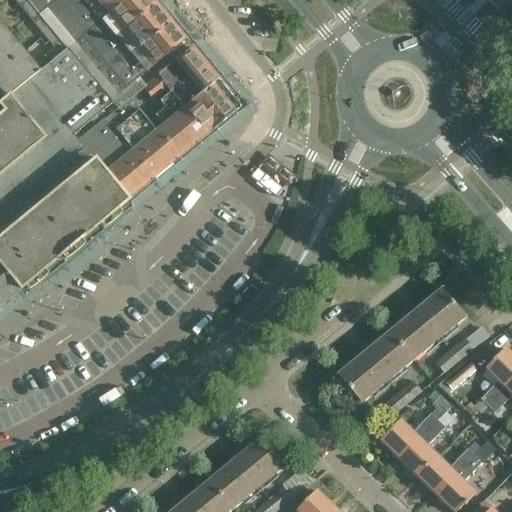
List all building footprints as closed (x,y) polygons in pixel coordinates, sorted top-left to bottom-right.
[(12,0),(22,12),(29,6),(24,0),(12,0)] [(36,0),(43,8),(53,0),(36,0)] [(53,0),(43,8),(72,44),(82,35),(108,14),(124,0),(53,0)] [(150,0),(124,0),(108,14),(82,35),(89,44),(117,20),(125,31),(156,6),(150,0)] [(27,18),(34,12),(29,6),(22,12),(27,18)] [(140,48),(170,23),(156,6),(125,31),(140,48)] [(32,24),(39,18),(38,17),(34,12),(27,18),(32,24)] [(39,18),(32,24),(42,36),(50,30),(40,19),(39,18)] [(82,35),(72,44),(116,97),(142,76),(130,62),(142,51),(140,48),(125,31),(117,20),(89,44),(82,35)] [(170,23),(140,48),(142,51),(130,62),(142,76),(174,50),(185,41),(170,23)] [(0,104),(38,73),(0,27),(0,104)] [(50,30),(42,36),(53,49),(60,43),(50,30)] [(0,209),(47,269),(93,231),(42,169),(76,141),(72,137),(112,105),(60,43),(53,49),(46,54),(52,62),(38,73),(0,104),(0,209)] [(166,91),(169,94),(205,137),(211,131),(212,133),(240,109),(191,49),(156,79),(166,91)] [(151,102),(166,91),(156,79),(142,90),(151,102)] [(177,159),(205,137),(169,94),(158,103),(163,110),(154,118),(161,126),(154,132),(177,159)] [(403,94),(383,104),(393,125),(413,115),(403,94)] [(154,132),(129,100),(103,122),(152,180),(177,159),(154,132)] [(152,180),(103,122),(77,143),(126,202),(152,180)] [(126,202),(77,143),(76,141),(42,169),(93,231),(127,203),(126,202)] [(0,273),(17,294),(47,269),(0,209),(0,273)] [(349,262),(366,247),(358,237),(341,251),(349,262)] [(0,307),(17,294),(0,273),(0,307)] [(438,342),(451,331),(464,320),(440,291),(414,313),(438,342)] [(413,363),(425,352),(438,342),(414,313),(389,335),(413,363)] [(387,384),(400,374),(413,363),(389,335),(363,356),(387,384)] [(457,347),(466,358),(474,352),(465,341),(457,347)] [(497,355),(489,346),(472,361),(480,370),(497,355)] [(459,364),(466,358),(457,347),(450,353),(459,364)] [(484,412),(511,383),(511,358),(506,352),(486,373),(498,385),(481,402),(485,406),(481,410),(484,412)] [(443,359),(452,369),(459,364),(450,353),(443,359)] [(361,406),(374,395),(387,384),(363,356),(337,377),(361,406)] [(444,376),(452,369),(443,359),(435,365),(444,376)] [(471,365),(440,390),(446,397),(477,372),(471,365)] [(405,389),(414,400),(422,394),(413,383),(405,389)] [(511,383),(484,412),(480,416),(488,423),(511,399),(511,383)] [(407,406),(414,400),(405,389),(398,395),(407,406)] [(391,401),(400,412),(407,406),(398,395),(391,401)] [(436,411),(443,418),(452,409),(440,398),(432,407),(436,411)] [(392,418),(400,412),(391,401),(383,407),(392,418)] [(474,409),(471,406),(464,412),(472,419),(478,414),(478,413),(474,409)] [(381,444),(400,462),(438,423),(431,416),(412,436),(400,424),(381,444)] [(400,462),(418,480),(437,460),(426,450),(445,430),(439,424),(438,423),(400,462)] [(258,490),(271,479),(284,468),(261,440),(235,462),(258,490)] [(436,498),(474,458),(468,452),(449,471),(437,460),(418,480),(436,498)] [(474,458),(436,498),(450,511),(458,511),(474,496),(463,485),(482,465),(474,458)] [(232,511),(245,501),(258,490),(235,462),(209,484),(232,511)] [(188,511),(230,511),(232,511),(209,484),(183,505),(188,511)] [(276,496),(285,506),(292,500),(283,490),(276,496)] [(299,511),(334,511),(317,495),(299,511)] [(277,511),(278,511),(285,506),(276,496),(269,502),(277,511)] [(491,511),(495,508),(487,501),(475,511),(491,511)] [(262,508),(265,511),(277,511),(269,502),(262,508)]
